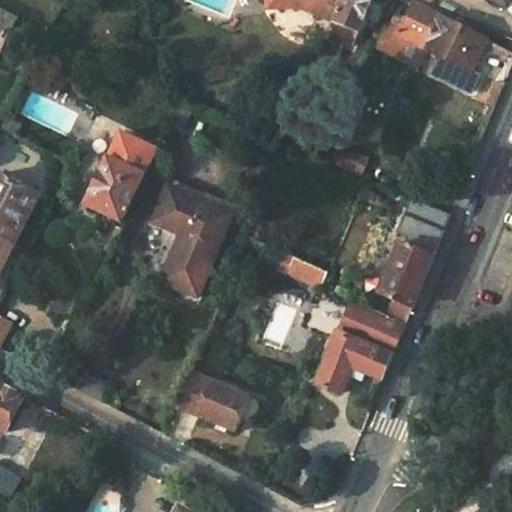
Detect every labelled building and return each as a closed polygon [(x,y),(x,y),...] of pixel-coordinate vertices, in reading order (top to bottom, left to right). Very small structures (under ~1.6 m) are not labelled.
[(299,11),(337,26),(322,63),(334,68),(345,40),(355,44),(372,0),(266,0),(268,11),(275,14),(299,11)] [(403,35),(402,38),(424,49),(444,58),(473,73),(479,62),(489,41),(417,6),(403,35)] [(0,48),(15,19),(0,10),(0,48)] [(388,53),(397,33),(385,27),(376,47),(388,53)] [(403,35),(397,33),(388,53),(417,67),(424,49),(402,38),(403,35)] [(144,61),(147,56),(129,48),(124,57),(147,68),(150,64),(144,61)] [(473,73),(444,58),(433,80),(470,98),(486,65),(479,62),(473,73)] [(0,133),(11,139),(16,130),(3,124),(0,128),(0,133)] [(123,222),(157,150),(124,134),(112,158),(110,157),(87,205),(118,220),(123,222)] [(336,146),(330,161),(357,172),(364,158),(336,146)] [(78,148),(71,161),(79,166),(86,153),(78,148)] [(0,238),(14,245),(39,197),(0,176),(0,238)] [(167,189),(151,225),(179,237),(160,284),(196,300),(230,216),(167,189)] [(118,220),(102,253),(108,256),(124,223),(123,222),(118,220)] [(392,299),(385,317),(406,326),(443,236),(412,221),(380,294),(392,299)] [(0,238),(0,295),(23,250),(14,245),(0,238)] [(327,272),(285,254),(278,271),(320,289),(327,272)] [(352,367),(383,380),(406,326),(385,317),(353,303),(317,381),(341,392),(352,367)] [(0,349),(13,325),(0,318),(0,349)] [(175,413),(234,437),(250,396),(192,372),(175,413)] [(0,386),(0,430),(4,433),(24,399),(0,386)] [(0,502),(8,507),(24,477),(10,469),(0,463),(0,502)]
